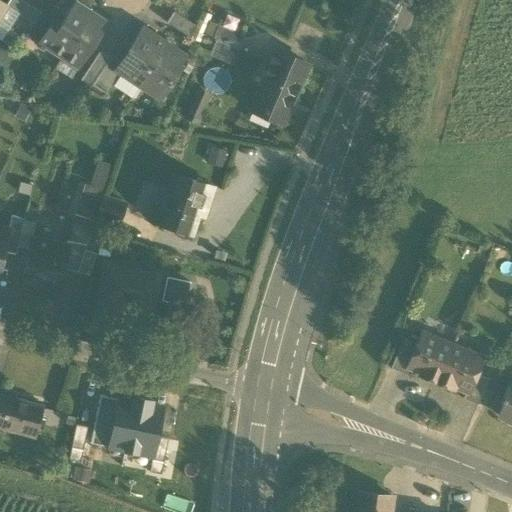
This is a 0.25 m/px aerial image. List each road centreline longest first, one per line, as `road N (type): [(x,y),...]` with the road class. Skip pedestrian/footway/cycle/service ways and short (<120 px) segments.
road 1 (tertiary): [(401,0),(260,391)]
road 2 (secondary): [(260,391),(511,484)]
road 3 (residential): [(0,336),(260,391)]
road 4 (secondary): [(260,391),(251,511)]
